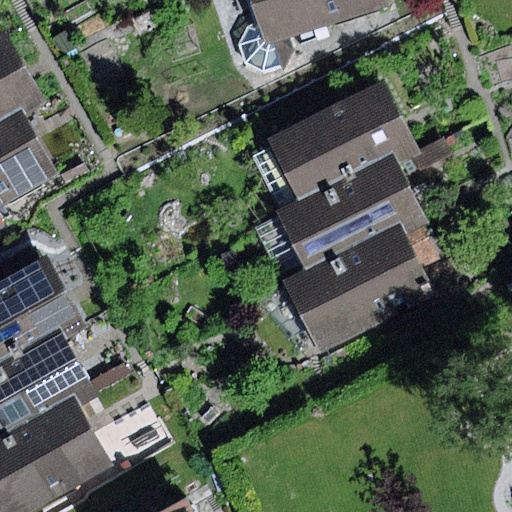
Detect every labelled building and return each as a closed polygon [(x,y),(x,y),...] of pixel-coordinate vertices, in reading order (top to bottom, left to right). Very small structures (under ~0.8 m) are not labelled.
[(240,44),(247,64),(264,71),(281,67),(294,51),(290,39),(385,9),(381,0),(247,0),(254,22),(240,44)] [(0,40),(0,130),(24,117),(49,103),(34,76),(11,35),(0,40)] [(264,142),(294,204),(395,155),(419,143),(406,117),(389,82),(344,104),(282,134),(264,142)] [(0,211),(59,178),(37,140),(24,117),(0,130),(0,211)] [(270,215),(300,276),(405,225),(425,216),(407,179),(395,155),(294,204),(270,215)] [(300,276),(281,285),(314,354),(439,295),(423,262),(405,225),(300,276)] [(0,365),(63,330),(87,317),(73,292),(54,257),(10,282),(0,287),(0,365)] [(0,442),(77,400),(96,389),(77,354),(63,330),(0,365),(0,442)] [(0,442),(0,511),(31,511),(114,468),(97,436),(77,400),(0,442)] [(161,406),(111,426),(124,458),(174,438),(161,406)] [(195,511),(191,500),(169,511),(195,511)]
